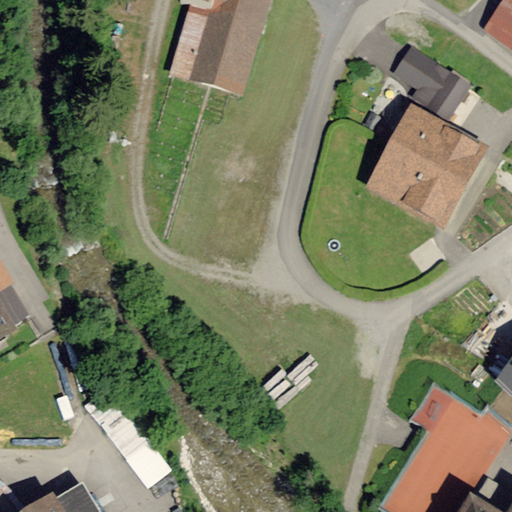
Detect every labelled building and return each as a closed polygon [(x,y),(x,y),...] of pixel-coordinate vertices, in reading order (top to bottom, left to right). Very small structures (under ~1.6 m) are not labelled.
[(264,0),(182,0),(194,4),(173,71),(237,90),(264,0)] [(511,0),(504,0),(487,25),(511,43),(511,0)] [(467,84),(412,51),(397,75),(420,89),(415,97),(447,117),(467,84)] [(451,130),(412,108),(369,184),(441,224),(483,148),(451,130)] [(0,265),(0,336),(16,327),(0,298),(0,287),(10,282),(0,265)] [(511,364),(500,378),(511,387),(511,364)] [(86,407),(148,488),(172,470),(109,389),(86,407)] [(483,424),(434,391),(415,418),(434,430),(384,505),(395,511),(454,511),(508,432),(487,418),(483,424)] [(90,511),(76,487),(32,511),(90,511)] [(501,511),(473,494),(461,511),(511,511),(511,510),(510,511),(501,511)]
